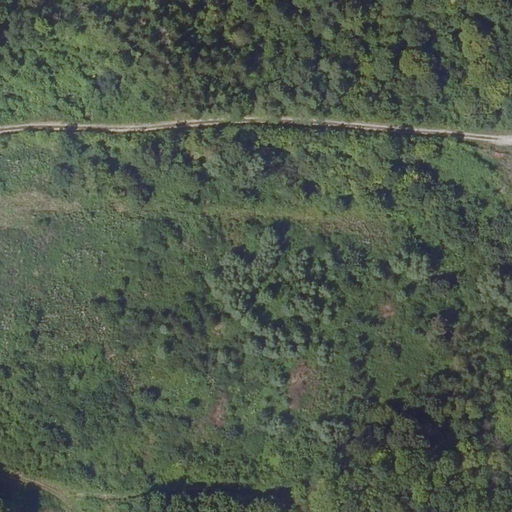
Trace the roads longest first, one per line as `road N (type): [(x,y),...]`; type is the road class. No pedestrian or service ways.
road 1 (track): [(0,130),(256,119),(511,135)]
road 2 (track): [(111,511),(101,500),(0,467)]
